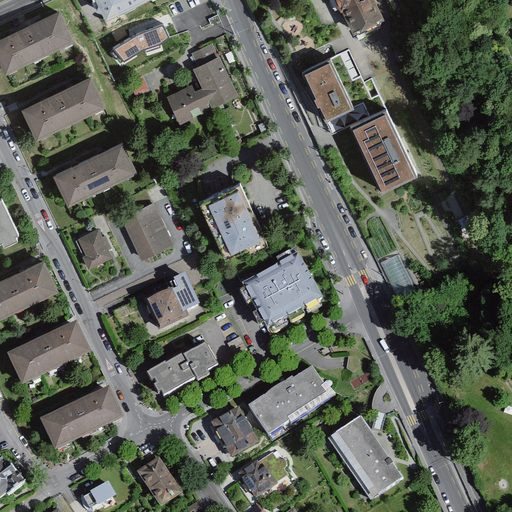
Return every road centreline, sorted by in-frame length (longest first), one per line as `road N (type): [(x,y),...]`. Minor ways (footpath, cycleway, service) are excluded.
road 1 (residential): [(232,0),(371,305)]
road 2 (residential): [(155,427),(139,419),(114,376),(0,137)]
road 3 (residential): [(155,427),(371,305)]
road 4 (residential): [(0,412),(16,443),(57,478),(155,427)]
road 5 (residential): [(401,377),(439,407),(485,511)]
road 6 (residential): [(401,377),(460,511)]
